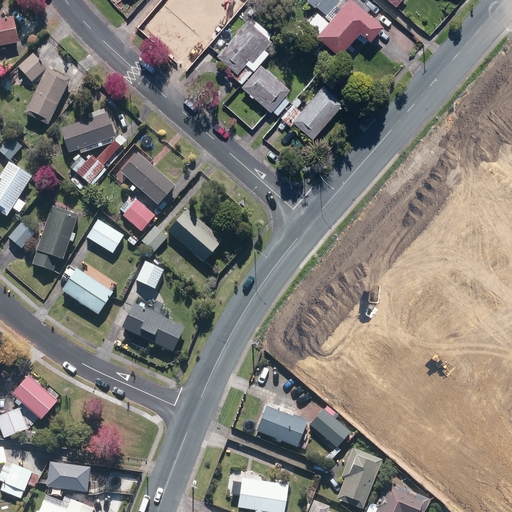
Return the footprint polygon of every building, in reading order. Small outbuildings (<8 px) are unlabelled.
[(183,32),(205,34),(207,0),(180,0),(180,12),(185,12),(183,32)] [(221,0),(215,7),(227,17),(240,0),(221,0)] [(344,0),(314,35),(338,55),(358,31),(369,40),(382,25),(353,0),(344,0)] [(0,19),(0,46),(17,43),(12,17),(0,19)] [(248,59),(256,66),(268,53),(263,49),(271,40),(266,37),(269,33),(255,21),(252,25),(246,19),(216,54),(237,72),(248,59)] [(270,29),(274,33),(279,28),(274,24),(270,29)] [(316,53),(320,57),(324,52),(320,49),(316,53)] [(17,67),(31,82),(45,68),(32,53),(17,67)] [(240,86),(270,111),(288,89),(259,64),(240,86)] [(24,114),(47,125),(69,80),(46,68),(24,114)] [(291,120),(312,138),(343,103),(323,85),(291,120)] [(297,97),(291,103),(296,107),(301,101),(297,97)] [(59,129),(67,153),(114,137),(106,113),(59,129)] [(0,148),(0,152),(10,160),(21,147),(9,137),(0,148)] [(119,173),(157,206),(174,186),(137,153),(119,173)] [(89,184),(92,185),(106,170),(103,167),(104,166),(91,155),(75,173),(89,184)] [(0,213),(6,217),(31,177),(8,162),(0,174),(0,213)] [(140,232),(154,216),(135,200),(122,217),(140,232)] [(31,265),(52,272),(57,258),(62,260),(77,215),(50,207),(31,265)] [(166,232),(203,263),(222,241),(186,209),(166,232)] [(86,238),(112,254),(123,235),(97,220),(86,238)] [(7,237),(21,249),(35,233),(21,221),(7,237)] [(140,241),(153,253),(167,237),(154,226),(140,241)] [(126,241),(133,246),(136,242),(129,237),(126,241)] [(135,280),(154,289),(163,270),(144,261),(135,280)] [(61,291),(97,315),(112,293),(76,268),(61,291)] [(120,328),(172,352),(183,327),(131,303),(120,328)] [(22,402),(42,420),(58,401),(29,376),(13,395),(18,399),(15,402),(19,406),(22,402)] [(254,429),(294,445),(304,418),(290,412),(290,413),(264,404),(254,429)] [(0,415),(0,424),(5,438),(28,429),(20,408),(0,415)] [(307,422),(335,445),(346,432),(318,409),(307,422)] [(335,497),(361,507),(380,457),(350,445),(340,473),(343,474),(335,497)] [(0,488),(0,490),(20,499),(26,484),(33,487),(36,480),(29,477),(31,471),(12,464),(10,468),(3,465),(0,472),(0,481),(2,482),(0,488)] [(235,505),(278,511),(280,511),(285,482),(239,475),(235,505)] [(420,511),(427,497),(386,480),(372,511),(420,511)] [(288,493),(287,500),(295,501),(296,494),(288,493)] [(334,511),(325,509),(327,504),(311,498),(306,511),(334,511)] [(91,511),(93,509),(70,499),(66,510),(43,501),(38,511),(35,511),(91,511)]
